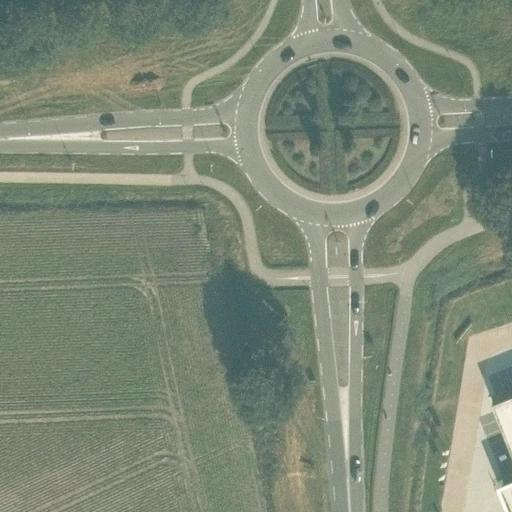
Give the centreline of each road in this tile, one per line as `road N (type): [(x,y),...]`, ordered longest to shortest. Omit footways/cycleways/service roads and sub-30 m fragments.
road 1 (tertiary): [(345,465),(357,212)]
road 2 (tertiary): [(314,214),(345,465)]
road 3 (secondary): [(0,139),(251,156)]
road 4 (secondary): [(249,105),(0,135)]
